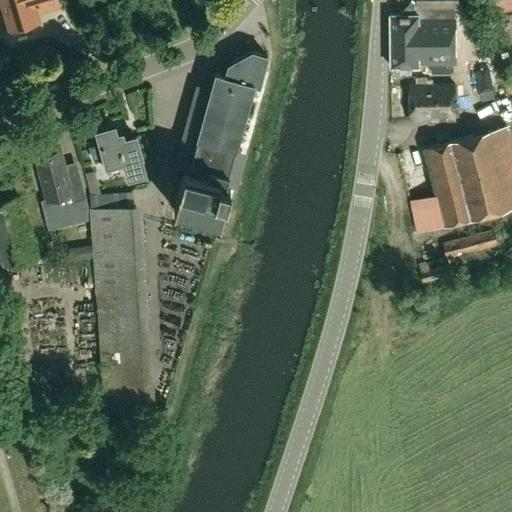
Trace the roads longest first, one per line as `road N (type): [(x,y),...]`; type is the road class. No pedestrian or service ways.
road 1 (tertiary): [(274,511),(326,346),(361,189),(382,0)]
road 2 (unclassified): [(0,114),(188,53),(213,40),(249,0)]
